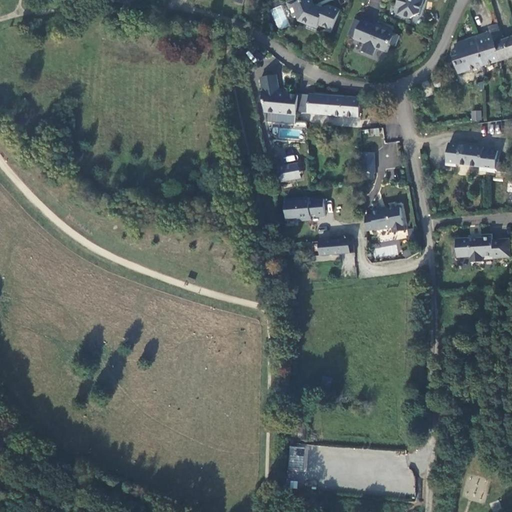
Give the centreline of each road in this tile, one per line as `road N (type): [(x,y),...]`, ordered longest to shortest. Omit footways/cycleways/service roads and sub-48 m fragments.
road 1 (unclassified): [(426,223),(435,309),(425,511)]
road 2 (residential): [(230,20),(348,84),(399,90)]
road 3 (residential): [(426,223),(399,90)]
